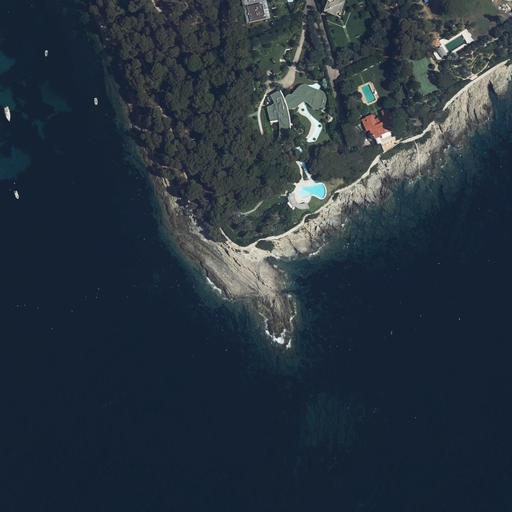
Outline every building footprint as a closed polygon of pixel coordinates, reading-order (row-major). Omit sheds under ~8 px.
[(241,0),(247,23),(264,19),(263,11),(261,3),(260,0),(241,0)] [(339,18),(346,3),(339,0),(328,0),(324,12),(339,18)] [(436,39),(432,42),(435,47),(440,44),(436,39)] [(441,47),(437,50),(442,58),(446,55),(441,47)] [(280,59),(281,60),(285,53),(278,48),(271,58),(272,61),(266,62),(264,54),(257,56),(259,64),(256,65),(259,75),(272,72),(272,71),(280,68),(278,61),(280,59)] [(267,107),(270,122),(278,121),(279,129),(279,134),(280,134),(280,141),(290,141),(290,129),(290,121),(288,110),(292,109),(294,108),(302,103),(303,103),(304,102),(307,103),(315,110),(318,111),(320,110),(322,108),(323,105),(325,95),(324,93),(322,91),(316,89),(312,88),(307,85),(305,85),(301,85),(299,87),(291,95),(288,95),(286,96),(285,97),(285,101),(283,96),(280,90),(270,95),(272,99),(275,104),(267,107)] [(390,149),(398,143),(395,137),(397,136),(398,135),(398,134),(388,108),(381,112),(383,116),(385,122),(377,125),(374,120),(372,114),(365,117),(366,118),(362,120),(366,131),(369,130),(372,136),(373,136),(375,142),(377,144),(378,144),(380,144),(384,152),(390,149)] [(385,122),(383,116),(374,120),(377,125),(385,122)] [(292,204),(296,207),(299,209),(303,209),(308,209),(309,207),(307,204),(304,204),(300,203),(297,201),(295,199),(294,194),(293,193),(289,194),(288,195),(289,198),(292,204)]
